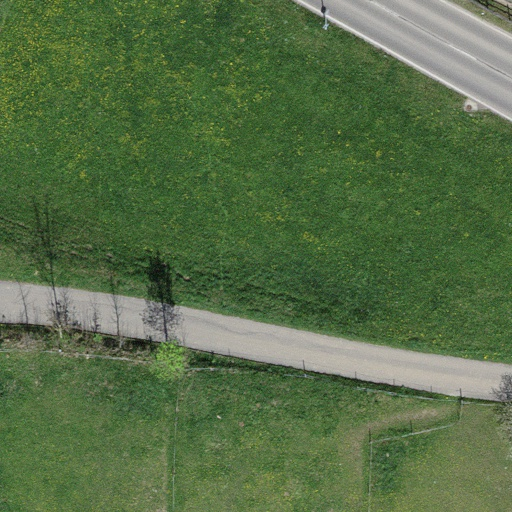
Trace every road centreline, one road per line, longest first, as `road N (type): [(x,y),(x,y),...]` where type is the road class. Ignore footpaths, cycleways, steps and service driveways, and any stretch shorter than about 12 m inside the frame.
road 1 (unclassified): [(0,304),(511,388)]
road 2 (primary): [(369,0),(511,76)]
